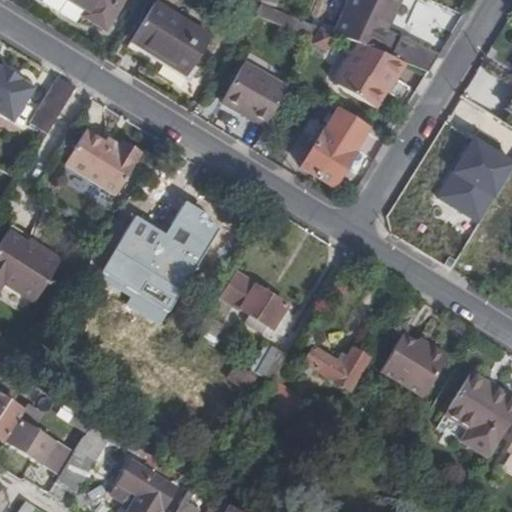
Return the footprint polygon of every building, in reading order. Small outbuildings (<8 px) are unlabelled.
[(68,0),(87,12),(84,17),(105,29),(122,0),(68,0)] [(275,11),(277,0),(261,0),(260,4),(275,11)] [(399,0),(349,0),(337,28),(334,35),(359,45),(403,63),(427,73),(438,54),(386,29),(399,0)] [(210,38),(153,3),(130,41),(169,65),(174,58),(191,69),(210,38)] [(260,4),(259,4),(254,14),(294,30),(298,20),(275,11),(260,4)] [(313,18),(310,25),(319,28),(334,35),(337,28),(313,18)] [(298,20),(294,30),(313,38),(319,28),(310,25),(298,20)] [(359,45),(334,85),(373,108),(391,79),(392,79),(403,63),(359,45)] [(174,58),(169,65),(187,76),(191,69),(174,58)] [(286,88),(243,63),(221,103),(264,127),(286,88)] [(0,69),(0,68),(0,118),(10,125),(32,89),(18,80),(20,78),(2,67),(0,69)] [(45,98),(30,124),(47,134),(75,88),(58,77),(45,98)] [(368,128),(337,108),(300,167),(333,188),(341,174),(346,167),(354,153),(353,153),(368,128)] [(104,142),(85,130),(64,164),(115,195),(141,153),(122,141),(119,145),(117,149),(104,142)] [(423,212),(468,239),(511,167),(511,158),(471,133),(423,212)] [(107,137),(104,142),(117,149),(119,145),(107,137)] [(350,169),(346,167),(341,174),(345,176),(350,169)] [(163,235),(134,217),(113,251),(180,292),(218,230),(206,222),(209,218),(184,202),(163,235)] [(26,244),(7,232),(0,242),(0,288),(3,284),(34,303),(60,261),(41,249),(39,252),(26,244)] [(26,244),(39,252),(41,249),(28,241),(26,244)] [(287,306),(234,273),(219,297),(272,330),(287,306)] [(424,350),(401,336),(379,372),(422,398),(446,357),(427,346),(424,350)] [(285,356),(272,348),(256,374),(269,382),(271,379),(285,356)] [(336,362),(312,348),(303,364),(312,370),(349,391),(367,358),(352,349),(348,357),(343,366),(336,362)] [(348,357),(341,353),(336,362),(343,366),(348,357)] [(303,364),(300,370),(309,375),(312,370),(303,364)] [(511,417),(511,400),(469,374),(444,414),(470,429),(462,441),(488,457),(511,417)] [(256,405),(273,416),(289,390),(271,379),(269,382),(256,405)] [(314,389),(302,382),(295,393),(307,400),(314,389)] [(273,416),(291,427),(307,401),(289,390),(273,416)] [(0,409),(0,406),(5,399),(0,396),(0,441),(40,466),(54,443),(32,429),(18,420),(0,409)] [(40,416),(26,408),(18,420),(32,429),(40,416)] [(55,482),(73,494),(110,433),(92,422),(72,454),(58,477),(55,482)] [(72,454),(54,443),(40,466),(58,477),(72,454)] [(142,469),(130,462),(102,510),(104,511),(160,511),(174,488),(165,483),(172,471),(149,457),(142,469)] [(238,511),(230,507),(229,507),(216,499),(208,511),(238,511)] [(175,511),(196,511),(198,509),(183,500),(175,511)] [(32,511),(35,508),(25,502),(17,511),(32,511)]
